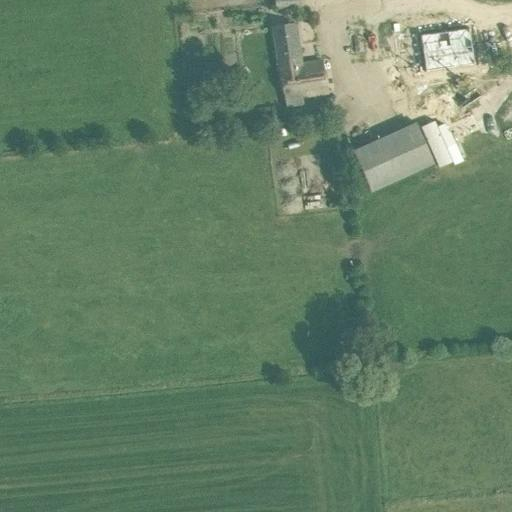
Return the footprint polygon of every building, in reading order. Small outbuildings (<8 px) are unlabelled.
[(206,12),(206,0),(186,0),(186,12),(206,12)] [(300,8),(299,0),(275,0),(275,2),(276,10),(300,8)] [(338,8),(339,59),(374,58),(373,7),(338,8)] [(294,25),(270,28),(275,62),(276,62),(285,108),(301,106),(300,98),(326,94),(320,63),(299,66),(298,59),(299,59),(294,25)] [(468,65),(462,29),(414,36),(419,72),(468,65)] [(462,96),(345,137),(361,182),(478,141),(462,96)]
